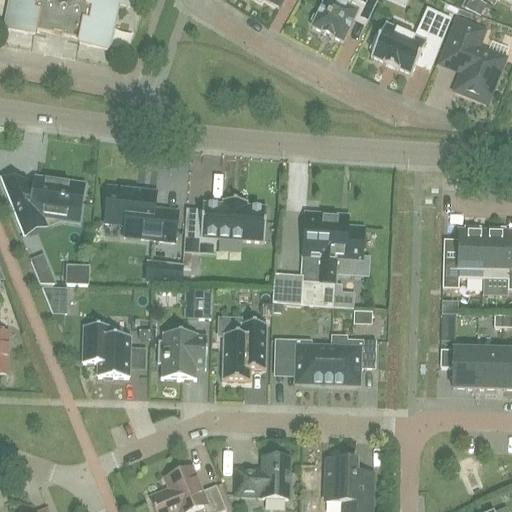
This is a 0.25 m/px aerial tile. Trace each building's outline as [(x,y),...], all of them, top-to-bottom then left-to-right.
[(12,0),(6,31),(34,37),(35,32),(80,41),(79,46),(107,52),(117,6),(132,9),(134,0),(12,0)] [(253,0),(260,4),(262,1),(279,10),(284,0),(253,0)] [(376,5),(378,0),(338,0),(336,5),(326,0),(321,11),(318,18),(313,19),(311,24),(312,29),(312,30),(342,45),(352,26),(356,16),(368,21),(376,5)] [(410,0),(385,0),(385,1),(406,11),(410,0)] [(495,12),(472,0),(470,0),(464,12),(488,24),(495,12)] [(411,78),(415,69),(425,48),(437,53),(450,22),(427,12),(414,41),(385,28),(379,40),(376,39),(370,52),(373,53),(370,60),(411,78)] [(363,31),(368,21),(356,16),(352,26),(363,31)] [(457,24),(447,50),(445,49),(437,68),(461,78),(455,94),(483,105),(487,104),(504,62),(488,55),(477,51),(484,34),(457,24)] [(488,55),(504,62),(508,52),(491,46),(488,55)] [(428,75),(437,53),(425,48),(415,69),(428,75)] [(0,175),(0,178),(10,203),(34,193),(36,181),(0,175)] [(34,193),(10,203),(20,229),(42,220),(78,225),(83,187),(61,184),(61,187),(52,186),(53,183),(36,181),(34,193)] [(108,190),(104,226),(125,229),(123,240),(174,246),(177,215),(154,213),(156,196),(108,190)] [(200,242),(216,243),(264,246),(266,211),(246,209),(246,205),(222,204),(222,208),(216,207),(202,206),(202,210),(200,242)] [(185,209),(183,253),(191,254),(215,255),(216,243),(200,242),(202,210),(185,209)] [(363,231),(346,230),(347,219),(306,216),(303,260),(321,261),(320,286),(334,286),(334,287),(335,275),(366,277),(367,262),(361,261),(363,231)] [(457,264),(443,264),(442,292),(458,292),(458,282),(483,283),(484,235),(480,235),(480,231),(464,230),(464,234),(458,234),(458,240),(457,264)] [(484,235),(483,283),(509,283),(508,294),(511,294),(511,266),(510,266),(510,240),(510,236),(505,235),(505,232),(489,231),(489,235),(484,235)] [(443,239),(443,264),(457,264),(458,240),(443,239)] [(191,254),(183,253),(182,270),(190,270),(191,254)] [(40,286),(55,286),(42,256),(30,260),(40,286)] [(321,261),(303,260),(302,279),(303,279),(302,285),(320,286),(321,261)] [(180,288),(182,270),(146,265),(144,284),(180,288)] [(87,267),(66,266),(66,286),(87,287),(87,267)] [(334,286),(320,286),(302,285),(303,279),(302,279),(274,277),(272,307),(283,308),(332,311),(333,288),(334,286)] [(52,314),(65,315),(66,286),(55,286),(40,286),(52,314)] [(333,288),(332,311),(352,312),(353,294),(341,293),(341,287),(334,287),(334,286),(333,288)] [(198,292),(198,321),(211,322),(211,292),(198,292)] [(442,304),(441,318),(455,318),(457,318),(457,305),(442,304)] [(283,308),(272,307),(271,316),(283,317),(283,308)] [(372,312),(352,312),(352,325),(372,326),(372,312)] [(217,338),(222,338),(240,339),(240,328),(240,327),(242,327),(242,319),(217,318),(217,338)] [(455,318),(441,318),(440,344),(455,344),(455,318)] [(494,331),(502,332),(502,318),(494,318),(494,331)] [(511,318),(502,318),(502,332),(511,331),(511,318)] [(221,383),(221,385),(250,385),(250,384),(249,384),(249,373),(265,374),(265,373),(266,329),(267,329),(267,328),(242,327),(240,327),(240,328),(240,339),(222,338),(222,340),(223,340),(221,383)] [(103,385),(104,381),(128,382),(128,370),(145,371),(146,353),(129,352),(130,340),(111,340),(111,331),(84,330),(82,367),(97,367),(97,381),(102,381),(102,385),(103,385)] [(150,331),(138,331),(138,337),(141,342),(149,342),(150,331)] [(157,344),(157,368),(162,368),(161,382),(160,382),(160,383),(176,383),(176,384),(180,384),(180,383),(196,384),(196,383),(195,383),(195,368),(204,368),(204,369),(205,369),(206,358),(206,354),(206,339),(205,339),(205,340),(197,340),(197,339),(161,338),(161,345),(157,344)] [(358,372),(375,373),(375,345),(358,345),(358,353),(346,353),(346,341),(332,340),(331,352),(299,351),(299,345),(275,344),(275,364),(297,365),(296,379),(296,387),(358,389),(358,372)] [(452,392),(475,393),(476,355),(440,354),(440,372),(452,372),(452,392)] [(499,355),(476,355),(475,393),(498,393),(498,374),(503,374),(503,355),(499,355)] [(498,393),(502,393),(511,393),(511,355),(503,355),(503,374),(498,374),(498,393)] [(297,365),(275,364),(274,379),(296,379),(297,365)] [(289,463),(283,462),(282,461),(282,460),(281,459),(281,458),(280,457),(279,457),(278,456),(276,456),(275,456),(274,456),(273,457),(271,458),(270,460),(269,461),(269,462),(262,462),(262,474),(236,473),(236,499),(261,500),(261,502),(288,503),(289,463)] [(327,464),(325,505),(342,506),(342,511),(371,511),(373,477),(355,476),(356,465),(352,465),(352,461),(341,461),(341,464),(327,464)] [(170,493),(149,501),(153,511),(197,511),(205,509),(206,511),(225,511),(216,489),(201,495),(191,471),(165,482),(170,493)] [(304,490),(314,489),(314,472),(303,472),(304,490)]
